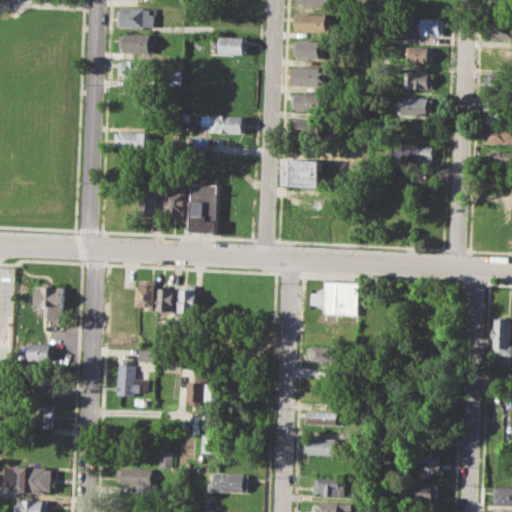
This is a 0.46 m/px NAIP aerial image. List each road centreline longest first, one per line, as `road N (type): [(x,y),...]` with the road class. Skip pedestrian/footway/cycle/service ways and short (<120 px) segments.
road 1 (residential): [(98,0),(85,511)]
road 2 (residential): [(0,242),(266,256)]
road 3 (residential): [(467,0),(457,265)]
road 4 (residential): [(274,0),(266,256)]
road 5 (residential): [(292,258),(285,511)]
road 6 (residential): [(477,266),(470,511)]
road 7 (residential): [(292,258),(457,265)]
